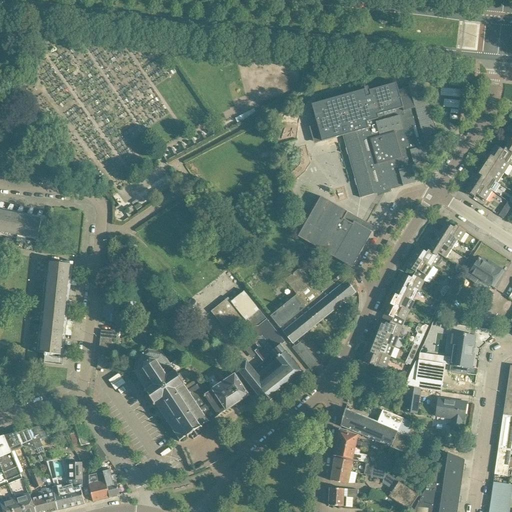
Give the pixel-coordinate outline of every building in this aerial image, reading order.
[(361,198),(397,188),(417,182),(416,182),(412,167),(428,162),(427,162),(423,147),(439,143),(421,81),(422,80),(408,84),(409,87),(398,90),(396,83),(369,91),(366,92),(365,90),(312,105),(318,125),(312,126),(317,143),(343,136),(344,136),(361,198),(360,198),(361,198)] [(443,88),(443,106),(454,107),(455,88),(443,88)] [(511,139),(503,134),(501,139),(508,144),(505,148),(511,152),(511,139)] [(511,152),(505,148),(503,151),(496,146),(489,155),(498,161),(499,158),(508,163),(510,164),(511,162),(511,152)] [(498,161),(489,155),(484,165),(492,170),(494,167),(504,173),(510,164),(508,163),(499,158),(498,161)] [(492,170),(484,165),(478,173),(486,179),(488,176),(496,181),(495,182),(498,183),(504,173),(494,167),(492,170)] [(478,173),(472,182),(480,188),(482,185),(490,190),(495,182),(496,181),(488,176),(486,179),(478,173)] [(476,195),(486,201),(491,192),(492,191),(490,190),(482,185),(480,188),(472,182),(466,192),(467,192),(474,197),(476,195)] [(372,232),(365,228),(354,222),(357,217),(321,197),(300,232),(298,237),(299,238),(327,254),(352,268),(372,232)] [(0,234),(37,243),(37,242),(42,220),(41,220),(42,219),(44,220),(45,217),(42,217),(43,211),(40,211),(37,216),(32,215),(33,209),(30,209),(27,214),(22,213),(24,207),(20,207),(17,212),(13,211),(14,205),(11,204),(8,209),(3,208),(4,203),(1,202),(0,203),(0,234)] [(511,204),(507,202),(499,216),(503,219),(511,205),(511,204)] [(443,227),(440,232),(448,238),(449,236),(457,241),(460,242),(466,232),(456,225),(454,228),(446,223),(443,227)] [(437,237),(434,242),(442,247),(444,245),(452,250),(457,241),(449,236),(448,238),(440,232),(440,233),(437,237)] [(427,237),(424,241),(431,246),(428,251),(436,257),(438,254),(443,258),(445,259),(452,250),(444,245),(442,247),(434,242),(427,237)] [(419,248),(413,258),(420,263),(422,261),(430,266),(431,265),(433,267),(435,264),(436,265),(438,264),(443,258),(438,254),(436,257),(428,251),(427,253),(419,248)] [(413,258),(407,267),(425,279),(433,267),(431,265),(430,266),(422,261),(420,263),(413,258)] [(470,273),(467,278),(475,283),(476,280),(489,288),(490,286),(501,269),(499,271),(487,264),(480,259),(479,259),(470,273)] [(47,262),(37,353),(45,353),(44,363),(63,365),(63,364),(62,364),(63,355),(69,356),(69,352),(64,350),(64,345),(70,346),(70,342),(65,340),(65,335),(71,336),(71,332),(66,330),(66,325),(72,326),(73,322),(67,320),(68,315),(73,316),(74,312),(68,310),(69,305),(74,306),(75,302),(69,300),(70,295),(75,296),(76,293),(70,290),(71,285),(76,286),(77,283),(71,280),(73,262),(70,262),(70,264),(47,262)] [(357,292),(351,270),(342,278),(340,275),(319,291),(301,268),(295,273),(291,268),(288,271),(291,276),(286,280),(297,295),(271,316),(293,344),(357,292)] [(404,275),(399,285),(407,289),(409,286),(418,290),(418,291),(420,292),(425,281),(413,276),(412,279),(404,275)] [(413,301),(413,300),(418,291),(418,290),(409,286),(407,289),(399,285),(394,295),(403,299),(404,296),(413,301)] [(106,306),(104,306),(103,313),(104,315),(103,316),(107,322),(109,321),(110,322),(120,324),(121,313),(126,313),(126,315),(137,316),(139,303),(141,303),(142,296),(137,289),(129,289),(128,300),(120,300),(120,298),(110,297),(107,299),(106,306)] [(228,298),(211,312),(231,336),(242,327),(258,348),(254,351),(263,362),(254,370),(246,361),(241,366),(237,369),(266,405),(276,397),(274,396),(303,372),(281,345),(280,345),(277,340),(281,337),(244,291),(231,302),(228,298)] [(394,295),(389,304),(398,308),(399,306),(410,311),(415,301),(413,300),(413,301),(404,296),(403,299),(394,295)] [(398,308),(389,304),(384,314),(393,318),(394,316),(405,321),(410,311),(399,306),(398,308)] [(394,316),(393,318),(384,314),(381,322),(377,332),(387,336),(388,333),(398,338),(403,327),(405,321),(394,316)] [(423,337),(426,331),(421,329),(417,327),(416,329),(417,334),(423,337)] [(101,331),(100,337),(118,338),(119,331),(113,330),(113,332),(101,331)] [(394,348),(398,338),(388,333),(387,336),(377,332),(373,342),(383,346),(384,343),(394,348)] [(450,365),(468,368),(471,368),(473,355),(474,354),(472,353),(475,336),(455,333),(450,365)] [(314,370),(319,376),(325,370),(301,342),(295,347),(295,346),(292,348),(312,372),(314,370)] [(373,342),(369,352),(378,356),(380,353),(391,358),(394,348),(384,343),(383,346),(373,342)] [(414,344),(409,354),(415,356),(419,346),(414,344)] [(137,357),(136,357),(136,358),(137,358),(134,371),(133,371),(133,372),(134,372),(139,379),(146,390),(144,390),(144,391),(146,392),(148,395),(145,397),(150,404),(153,402),(154,403),(153,406),(155,406),(155,405),(179,440),(178,441),(179,441),(179,442),(180,442),(181,440),(187,436),(187,438),(189,438),(189,436),(190,435),(193,440),(194,440),(203,434),(202,434),(203,433),(200,430),(200,428),(203,429),(203,427),(202,426),(208,422),(210,423),(210,421),(226,410),(227,411),(249,396),(235,374),(205,394),(197,383),(188,389),(185,385),(186,385),(186,383),(184,383),(182,381),(184,379),(180,373),(178,374),(176,372),(184,366),(178,359),(171,364),(163,353),(163,352),(162,351),(161,352),(149,350),(149,349),(148,348),(148,350),(137,357)] [(386,368),(391,358),(380,353),(378,356),(369,352),(365,362),(374,366),(375,364),(386,368)] [(441,392),(442,385),(446,364),(419,360),(419,361),(417,361),(416,361),(409,375),(408,380),(406,387),(421,389),(441,392)] [(511,366),(510,366),(503,416),(511,416),(511,366)] [(421,389),(406,387),(404,394),(408,395),(408,400),(419,401),(421,389)] [(454,416),(453,426),(461,427),(462,420),(464,420),(467,403),(440,399),(437,417),(448,418),(449,415),(454,416)] [(419,401),(408,400),(406,412),(417,414),(419,401)] [(341,426),(404,453),(411,437),(408,436),(413,423),(383,410),(378,423),(346,409),(345,409),(341,426)] [(511,416),(503,416),(494,474),(507,476),(511,450),(511,448),(511,416)] [(60,428),(58,421),(48,424),(46,424),(35,427),(39,443),(51,438),(48,431),(60,428)] [(76,427),(77,433),(81,445),(81,446),(91,443),(89,434),(88,432),(87,432),(86,428),(84,429),(83,424),(76,427)] [(33,441),(28,429),(19,433),(17,433),(17,432),(16,432),(20,442),(22,446),(33,441)] [(340,430),(337,444),(360,449),(368,450),(369,444),(356,442),(357,436),(346,433),(346,431),(340,430)] [(23,447),(22,446),(20,442),(16,432),(4,436),(11,452),(23,447)] [(81,445),(77,433),(71,435),(75,446),(81,445)] [(4,436),(0,437),(0,464),(7,480),(20,474),(11,452),(4,436)] [(97,443),(94,444),(99,459),(106,457),(97,443)] [(360,449),(337,444),(335,456),(366,462),(367,455),(359,454),(360,449)] [(456,511),(464,460),(444,451),(443,456),(413,511),(456,511)] [(379,464),(379,467),(386,469),(388,460),(381,457),(379,464)] [(334,458),(333,468),(351,472),(353,462),(334,458)] [(53,485),(62,482),(55,459),(46,462),(53,485)] [(62,485),(53,487),(54,493),(58,510),(85,504),(81,487),(82,487),(82,463),(69,463),(69,479),(73,479),(73,484),(63,487),(62,485)] [(370,477),(371,478),(373,466),(366,465),(364,475),(370,476),(370,477)] [(386,469),(379,467),(373,466),(371,478),(383,480),(382,484),(393,491),(389,497),(390,497),(394,500),(409,511),(419,496),(386,473),(386,469)] [(351,472),(333,468),(330,481),(350,483),(351,472)] [(103,471),(105,481),(110,498),(120,496),(115,475),(111,475),(110,470),(103,471)] [(31,477),(33,483),(41,480),(38,473),(31,477)] [(20,474),(7,480),(14,497),(18,511),(36,511),(36,510),(31,500),(20,474)] [(89,485),(93,502),(110,498),(105,481),(98,482),(96,474),(89,476),(89,485)] [(43,486),(41,480),(33,483),(36,489),(43,486)] [(358,490),(330,488),(329,506),(352,507),(353,498),(358,498),(358,490)] [(372,489),(369,498),(383,503),(386,494),(372,489)] [(51,511),(58,510),(54,493),(52,494),(47,495),(46,490),(42,491),(47,511),(51,511)] [(33,499),(31,500),(36,510),(36,511),(47,511),(42,491),(38,493),(39,498),(33,499)] [(18,511),(14,497),(0,501),(0,502),(3,508),(3,511),(18,511)]
